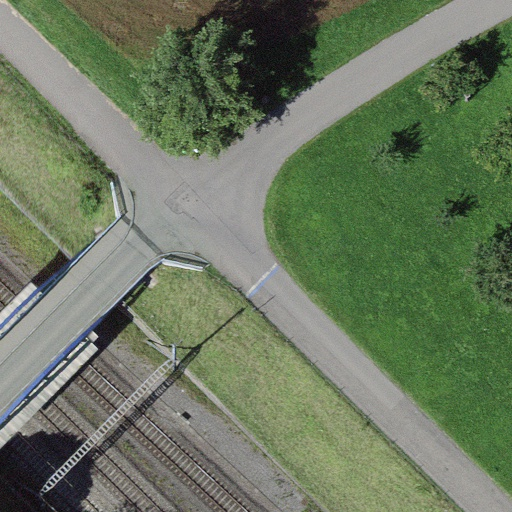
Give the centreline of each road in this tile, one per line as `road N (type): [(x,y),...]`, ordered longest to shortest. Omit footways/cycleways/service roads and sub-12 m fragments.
road 1 (residential): [(182,206),(496,511)]
road 2 (residential): [(182,206),(350,86),(493,0)]
road 3 (residential): [(0,22),(182,206)]
road 4 (residential): [(0,378),(142,235),(182,206)]
